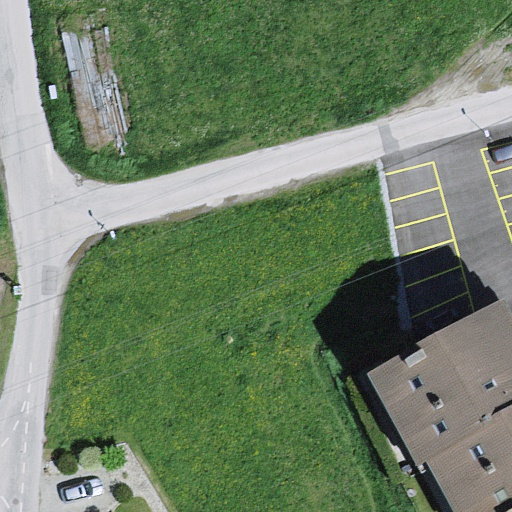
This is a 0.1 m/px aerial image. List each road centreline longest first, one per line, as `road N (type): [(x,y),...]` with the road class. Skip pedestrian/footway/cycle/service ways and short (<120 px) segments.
road 1 (residential): [(511,103),(38,219)]
road 2 (residential): [(38,219),(19,466)]
road 3 (residential): [(7,0),(38,219)]
